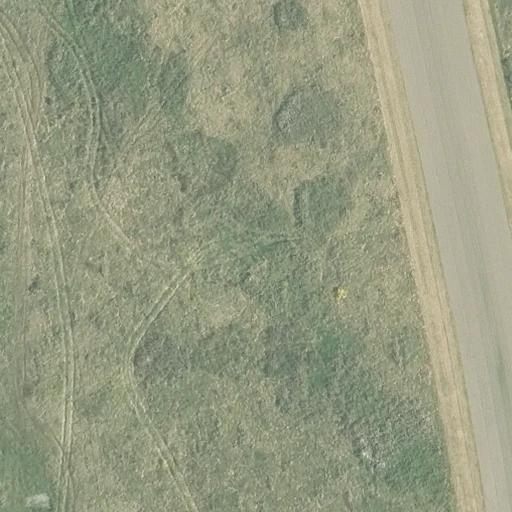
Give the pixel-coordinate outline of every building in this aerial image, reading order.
[(0,0),(0,28),(10,30),(19,20),(19,19),(20,19),(21,19),(31,27),(41,13),(28,4),(27,3),(27,4),(26,4),(22,8),(21,8),(20,8),(11,0),(0,0)] [(237,5),(208,24),(215,34),(243,15),(237,5)] [(41,13),(31,27),(41,34),(42,34),(42,35),(42,36),(35,48),(44,65),(44,66),(45,66),(61,63),(62,63),(63,63),(63,62),(64,61),(70,43),(70,42),(69,42),(69,41),(69,40),(68,40),(53,31),(53,30),(52,30),(53,29),(54,25),(55,24),(55,23),(54,23),(41,13)] [(179,56),(173,66),(178,82),(210,72),(203,48),(179,56)] [(113,62),(103,83),(114,86),(124,66),(113,62)] [(257,106),(210,111),(212,134),(260,128),(257,106)] [(108,109),(85,116),(98,162),(122,156),(108,109)] [(137,172),(109,178),(114,202),(117,201),(118,205),(138,201),(138,197),(142,196),(137,172)] [(276,175),(236,175),(236,198),(276,198),(276,175)] [(292,238),(241,240),(242,266),(293,264),(292,238)] [(261,315),(253,315),(254,350),(278,349),(277,315),(293,315),(293,321),(320,320),(318,292),(292,293),(292,295),(276,295),(276,294),(260,294),(261,315)] [(152,326),(155,338),(178,332),(169,293),(145,299),(152,326)] [(359,380),(279,384),(280,412),(360,409),(359,380)] [(142,414),(144,434),(184,429),(180,399),(166,401),(164,385),(122,390),(126,417),(142,414)] [(15,416),(0,419),(0,435),(19,431),(19,430),(18,430),(15,417),(16,417),(15,416)] [(269,422),(262,423),(264,437),(270,436),(269,422)] [(352,460),(283,460),(283,485),(287,485),(293,488),(293,499),(313,499),(315,503),(320,506),(325,506),(329,503),(332,499),(352,499),(352,460)] [(196,511),(196,484),(170,484),(170,511),(196,511)] [(50,486),(7,497),(10,511),(53,501),(50,486)]
